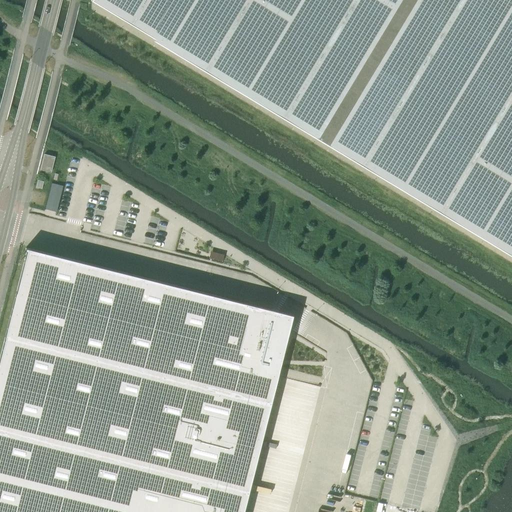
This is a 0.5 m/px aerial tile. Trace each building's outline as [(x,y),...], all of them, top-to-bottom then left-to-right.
[(511,0),(90,0),(511,254),(511,0)] [(55,157),(44,154),(40,170),(51,172),(55,157)] [(51,183),(45,209),(56,212),(63,186),(51,183)] [(26,250),(0,354),(0,511),(241,511),(292,315),(25,248),(25,249),(26,250)] [(223,256),(210,253),(208,258),(222,262),(223,256)] [(428,475),(438,437),(429,434),(430,430),(423,428),(414,464),(424,467),(423,474),(428,475)]
